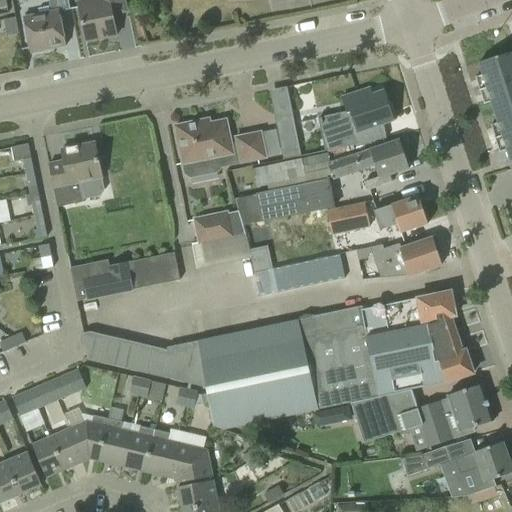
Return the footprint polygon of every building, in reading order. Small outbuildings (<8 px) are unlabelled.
[(126,12),(123,0),(96,0),(99,12),(80,16),(85,42),(116,36),(112,15),(126,12)] [(65,46),(61,27),(58,12),(23,19),(30,53),(65,46)] [(9,19),(3,21),(6,36),(18,34),(14,18),(9,19)] [(475,78),(479,91),(479,92),(511,81),(511,53),(507,55),(507,54),(502,56),(478,64),(482,76),(475,78)] [(479,92),(483,105),(490,103),(494,113),(511,107),(511,81),(479,92)] [(354,124),(323,134),(328,150),(324,150),(324,152),(386,139),(386,138),(382,139),(377,126),(387,122),(388,123),(395,121),(390,105),(388,106),(383,92),(372,96),(369,88),(342,98),(347,112),(347,114),(350,113),(354,124)] [(286,104),(272,107),(281,150),(283,160),(297,158),(286,104)] [(490,126),(494,139),(494,140),(511,134),(511,107),(494,113),(497,124),(490,126)] [(185,174),(191,177),(218,172),(220,167),(246,162),(265,158),(260,133),(235,138),(237,146),(231,147),(226,121),(195,127),(195,123),(174,127),(182,165),(183,165),(185,174)] [(511,134),(494,140),(495,140),(499,153),(506,150),(510,162),(511,161),(511,134)] [(364,182),(366,191),(392,182),(389,176),(409,169),(399,141),(330,163),(333,180),(374,166),(377,178),(364,182)] [(104,191),(102,179),(94,143),(61,150),(63,161),(48,165),(58,208),(84,202),(83,200),(100,196),(104,191)] [(242,226),(333,208),(327,182),(333,180),(330,163),(327,155),(251,170),(256,195),(235,200),(238,212),(242,226)] [(33,172),(31,159),(23,161),(25,174),(33,172)] [(36,187),(33,172),(25,174),(28,188),(36,187)] [(390,206),(373,212),(379,231),(397,225),(400,234),(427,224),(418,197),(390,206)] [(42,215),(39,201),(30,203),(33,217),(42,215)] [(369,227),(365,205),(332,211),(327,212),(332,235),(369,227)] [(193,219),(198,245),(245,235),(242,226),(238,212),(229,214),(228,211),(193,219)] [(47,237),(42,215),(33,217),(37,239),(47,237)] [(382,245),(380,237),(358,242),(360,250),(370,248),(382,245)] [(370,250),(380,279),(409,277),(441,266),(432,238),(399,249),(398,245),(383,250),(382,245),(370,248),(370,250)] [(39,247),(41,258),(51,257),(48,245),(39,247)] [(360,250),(356,251),(358,260),(367,259),(370,250),(370,248),(360,250)] [(250,257),(253,273),(269,270),(265,250),(249,254),(250,257)] [(180,280),(174,253),(128,262),(109,266),(108,260),(70,268),(77,302),(86,300),(86,301),(133,291),(133,290),(180,280)] [(206,388),(212,427),(222,431),(349,404),(411,390),(440,384),(473,374),(465,351),(462,352),(450,318),(455,317),(450,293),(362,310),(361,307),(199,341),(206,388)] [(103,364),(110,337),(90,332),(83,334),(88,360),(103,364)] [(15,347),(26,343),(22,334),(11,338),(15,347)] [(118,368),(125,341),(110,337),(103,364),(118,368)] [(15,347),(11,338),(0,343),(3,352),(15,347)] [(134,371),(140,344),(125,341),(118,368),(134,371)] [(206,388),(199,341),(185,344),(190,385),(206,388)] [(149,375),(155,348),(140,344),(134,371),(149,375)] [(190,385),(185,344),(172,347),(172,380),(190,385)] [(172,380),(172,347),(166,348),(167,350),(155,348),(149,375),(172,380)] [(86,389),(78,370),(69,374),(77,392),(86,389)] [(146,397),(149,381),(133,377),(129,393),(146,397)] [(63,398),(56,380),(48,383),(55,402),(63,398)] [(162,400),(165,385),(149,381),(146,397),(162,400)] [(421,425),(444,417),(446,421),(488,406),(481,385),(447,396),(448,400),(417,409),(411,390),(349,404),(363,445),(421,425)] [(185,407),(188,390),(180,388),(176,405),(185,407)] [(41,408),(33,389),(12,398),(20,417),(41,408)] [(193,409),(197,392),(188,390),(185,407),(193,409)] [(13,420),(5,401),(0,403),(0,412),(5,423),(13,420)] [(421,425),(421,427),(428,448),(461,437),(460,432),(493,421),(488,406),(446,421),(444,417),(421,425)] [(348,407),(331,410),(333,424),(351,420),(348,407)] [(89,460),(102,463),(112,421),(93,416),(91,423),(86,422),(75,427),(89,460)] [(102,463),(121,467),(131,425),(112,421),(102,463)] [(121,467),(140,472),(150,430),(131,425),(121,467)] [(68,469),(89,460),(75,427),(53,436),(68,469)] [(140,472),(159,476),(167,441),(169,434),(150,430),(140,472)] [(46,478),(68,469),(53,436),(32,445),(46,478)] [(159,476),(176,480),(207,451),(167,441),(159,476)] [(482,450),(455,459),(461,474),(470,471),(481,467),(486,483),(493,480),(511,473),(501,443),(482,450)] [(262,456),(258,447),(242,456),(246,464),(262,456)] [(422,453),(401,458),(408,477),(451,462),(446,448),(422,456),(422,453)] [(176,480),(179,498),(215,491),(207,451),(176,480)] [(27,453),(6,462),(20,495),(41,486),(27,453)] [(266,464),(262,456),(246,464),(251,472),(266,464)] [(6,462),(0,464),(0,503),(20,495),(6,462)] [(283,495),(278,486),(263,495),(268,504),(283,495)] [(500,486),(467,494),(469,502),(502,494),(500,486)] [(179,498),(182,511),(202,511),(218,509),(215,491),(179,498)]
